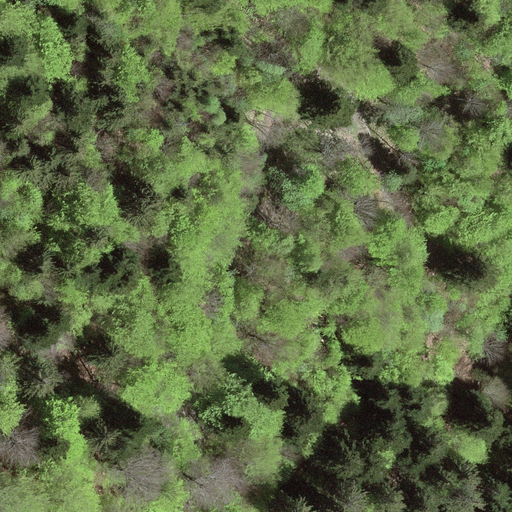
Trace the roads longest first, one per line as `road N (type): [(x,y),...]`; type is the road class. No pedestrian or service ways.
road 1 (track): [(511,108),(417,273),(355,104),(318,64),(291,75),(264,134),(261,177),(196,404),(183,423)]
road 2 (track): [(203,511),(183,423),(162,404),(110,257),(68,0)]
